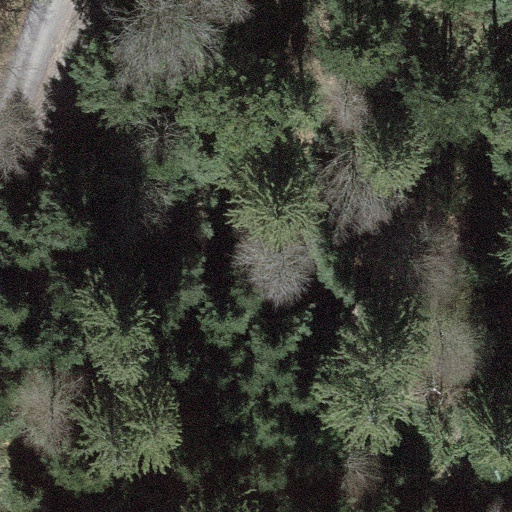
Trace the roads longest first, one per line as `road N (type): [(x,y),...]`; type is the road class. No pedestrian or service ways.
road 1 (track): [(133,0),(347,351),(441,429),(511,471)]
road 2 (track): [(0,177),(61,0)]
